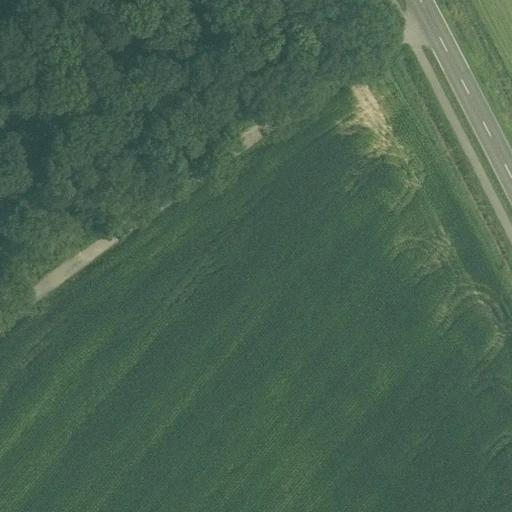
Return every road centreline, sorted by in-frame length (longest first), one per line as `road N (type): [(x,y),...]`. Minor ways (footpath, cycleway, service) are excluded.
road 1 (track): [(404,33),(0,317)]
road 2 (tertiary): [(417,0),(511,182)]
